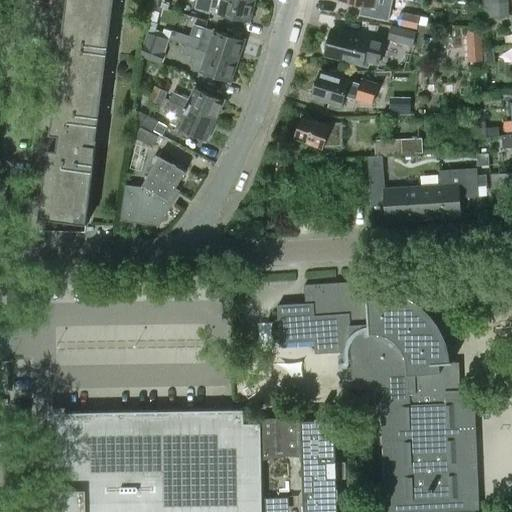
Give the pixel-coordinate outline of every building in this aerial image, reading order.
[(48,150),(40,218),(87,224),(98,140),(114,0),(66,0),(50,135),(59,136),(57,151),(48,150)] [(253,1),(249,0),(211,0),(208,13),(248,23),(253,1)] [(338,0),(338,1),(362,6),(360,15),(388,21),(392,0),(338,0)] [(509,17),(508,3),(482,6),(483,19),(509,17)] [(401,13),(399,25),(418,29),(419,24),(427,26),(427,24),(428,18),(420,17),(401,13)] [(149,22),(146,32),(154,35),(157,24),(149,22)] [(391,26),(388,40),(413,46),(417,32),(391,26)] [(244,41),(215,31),(205,28),(201,40),(172,30),(169,40),(186,45),(208,52),(237,62),(244,41)] [(325,42),(324,49),(326,51),(325,55),(368,66),(369,62),(378,65),(383,45),(331,31),(329,41),(325,42)] [(146,32),(142,45),(160,51),(164,38),(146,32)] [(481,32),(467,33),(468,45),(482,44),(481,32)] [(160,51),(142,45),(139,57),(161,63),(164,52),(160,51)] [(208,52),(186,45),(183,54),(195,58),(191,68),(201,73),(230,83),(237,62),(208,52)] [(495,63),(494,49),(484,50),(485,64),(495,63)] [(486,87),(486,72),(472,72),(472,87),(486,87)] [(320,73),(316,84),(313,84),(311,91),(313,93),(312,97),(341,106),(344,96),(377,107),(382,93),(320,73)] [(154,87),(151,94),(163,99),(166,92),(154,87)] [(195,89),(189,101),(172,94),(169,102),(214,122),(223,101),(195,89)] [(478,95),(478,105),(499,104),(499,93),(478,95)] [(163,99),(151,94),(148,100),(160,106),(163,99)] [(169,102),(165,110),(182,117),(177,129),(205,142),(214,122),(169,102)] [(390,103),(390,114),(410,114),(410,103),(390,103)] [(135,123),(154,131),(159,121),(139,113),(135,123)] [(303,117),(294,140),(321,150),(322,147),(341,147),(341,123),(329,123),(328,126),(303,117)] [(475,123),(477,138),(487,137),(487,136),(499,135),(499,127),(486,128),(486,122),(475,123)] [(152,148),(158,138),(140,129),(134,139),(152,148)] [(511,135),(502,136),(503,148),(511,147),(511,135)] [(400,141),(375,142),(375,154),(400,154),(418,154),(417,140),(400,141)] [(141,188),(125,186),(121,221),(138,223),(138,221),(151,223),(151,221),(160,222),(171,203),(173,203),(176,199),(171,196),(185,172),(176,167),(177,166),(173,164),(173,165),(159,157),(141,188)] [(289,173),(277,173),(277,197),(289,197),(289,209),(322,208),(322,215),(341,215),(340,171),(322,171),(322,158),(289,159),(289,173)] [(369,168),(370,188),(384,187),(383,167),(369,168)] [(440,187),(422,188),(423,218),(461,216),(460,198),(478,197),(478,187),(486,186),(485,176),(477,176),(477,169),(439,171),(440,187)] [(491,181),(511,179),(511,173),(490,175),(491,181)] [(511,187),(511,179),(491,181),(491,189),(511,187)] [(423,218),(422,188),(384,190),(386,221),(423,218)] [(380,293),(376,292),(372,292),(368,292),(368,290),(336,293),(332,283),(304,285),(305,304),(277,306),(279,342),(314,340),(315,352),(350,350),(352,389),(380,387),(381,417),(385,511),(414,511),(450,510),(450,511),(479,510),(475,417),(474,390),(448,391),(446,363),(448,363),(448,362),(446,362),(446,360),(446,357),(445,353),(444,348),(443,343),(441,339),(440,335),(438,332),(436,327),(429,319),(426,315),(422,311),(418,308),(414,305),(410,302),(406,300),(401,298),(395,296),(390,294),(385,293),(380,293)] [(186,348),(185,323),(114,325),(115,340),(138,339),(138,351),(119,352),(120,359),(130,359),(130,362),(196,360),(196,347),(186,348)] [(255,323),(245,324),(246,344),(256,344),(255,323)] [(94,336),(94,325),(61,326),(61,338),(94,336)] [(66,413),(50,413),(51,511),(261,511),(261,461),(260,423),(244,424),(244,410),(232,410),(214,411),(89,413),(66,413)] [(307,421),(300,421),(301,455),(303,511),(337,511),(336,471),(337,471),(345,470),(345,464),(336,464),(334,420),(307,421)] [(268,497),(267,511),(286,511),(287,497),(268,497)]
